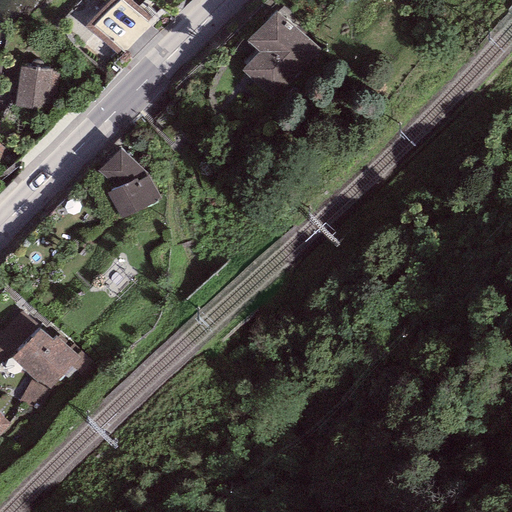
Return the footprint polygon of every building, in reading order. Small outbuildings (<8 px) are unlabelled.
[(150,19),(129,0),(111,0),(86,27),(117,56),(121,51),(124,54),(150,26),(147,23),(150,19)] [(329,58),(276,10),(247,41),(259,51),(241,72),(282,109),(329,58)] [(57,71),(21,66),(15,105),(52,110),(57,71)] [(121,148),(97,171),(118,188),(107,193),(119,219),(163,199),(149,176),(121,148)] [(20,311),(0,331),(0,344),(50,391),(81,359),(55,336),(53,340),(20,311)] [(10,357),(0,350),(0,367),(3,369),(10,357)] [(48,391),(30,382),(20,400),(38,409),(48,391)] [(0,436),(12,426),(0,411),(0,436)]
